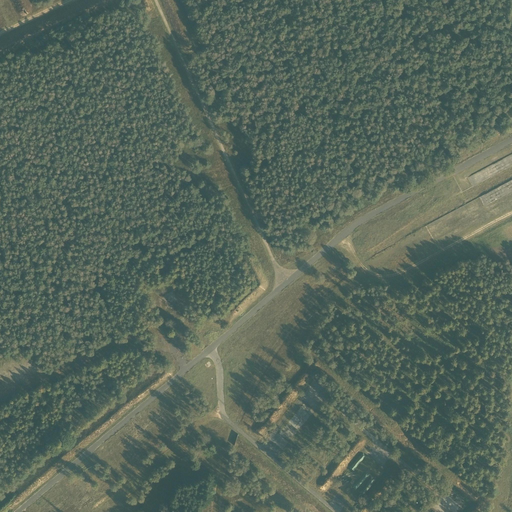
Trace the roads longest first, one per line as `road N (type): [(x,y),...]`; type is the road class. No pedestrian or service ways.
road 1 (track): [(17,511),(283,286)]
road 2 (track): [(155,0),(283,286)]
road 3 (track): [(511,141),(365,220),(283,286)]
road 4 (track): [(209,349),(222,410),(339,511)]
road 5 (track): [(0,397),(128,339),(183,370)]
road 6 (track): [(342,238),(369,274),(390,279),(511,216)]
